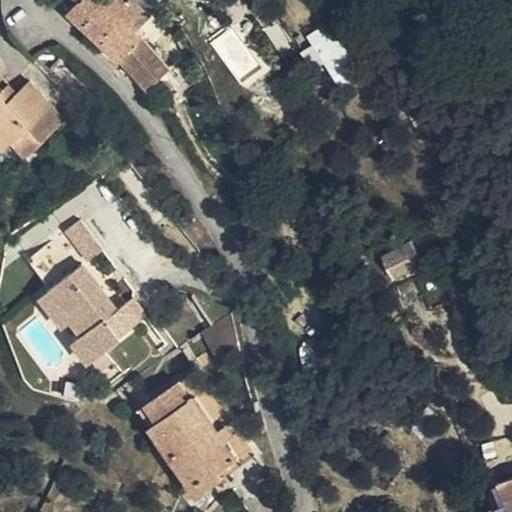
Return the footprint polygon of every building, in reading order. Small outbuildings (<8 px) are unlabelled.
[(152,16),(136,0),(80,0),(71,10),(110,47),(150,89),(172,70),(137,31),(152,16)] [(336,88),(357,72),(325,29),(304,44),(336,88)] [(77,76),(81,71),(63,55),(52,68),(64,78),(71,70),(77,76)] [(8,59),(0,66),(0,127),(12,140),(27,156),(45,140),(30,123),(50,105),(8,59)] [(65,121),(50,105),(30,123),(45,140),(65,121)] [(0,127),(0,141),(5,146),(12,140),(0,127)] [(85,260),(102,248),(80,218),(63,231),(85,260)] [(415,241),(388,254),(399,277),(425,263),(415,241)] [(75,339),(91,361),(122,337),(119,333),(108,318),(118,310),(83,264),(51,290),(74,320),(89,308),(99,321),(75,339)] [(66,326),(74,320),(51,290),(42,296),(66,326)] [(119,333),(146,313),(134,298),(118,310),(108,318),(119,333)] [(234,313),(203,331),(220,363),(232,354),(243,351),(234,313)] [(199,370),(187,378),(242,458),(224,471),(228,477),(257,456),(199,370)] [(187,378),(150,403),(162,421),(159,423),(189,468),(193,465),(204,484),(212,478),(217,485),(224,495),(235,487),(228,477),(224,471),(242,458),(187,378)] [(150,403),(133,379),(126,384),(203,497),(213,491),(211,489),(217,485),(212,478),(204,484),(193,465),(189,468),(159,423),(162,421),(150,403)] [(511,511),(511,499),(505,480),(498,484),(504,502),(499,505),(501,511),(511,511)]
